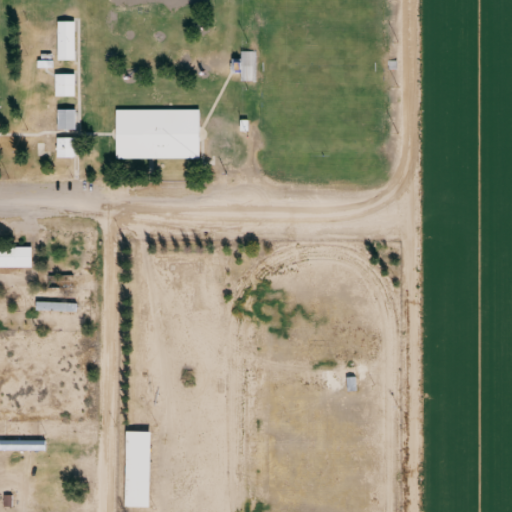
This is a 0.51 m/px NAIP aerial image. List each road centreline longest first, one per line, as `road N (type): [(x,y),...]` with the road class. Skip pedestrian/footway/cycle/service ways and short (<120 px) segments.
road 1 (residential): [(0,201),(402,206)]
road 2 (residential): [(108,203),(108,511)]
road 3 (residential): [(402,206),(402,0)]
